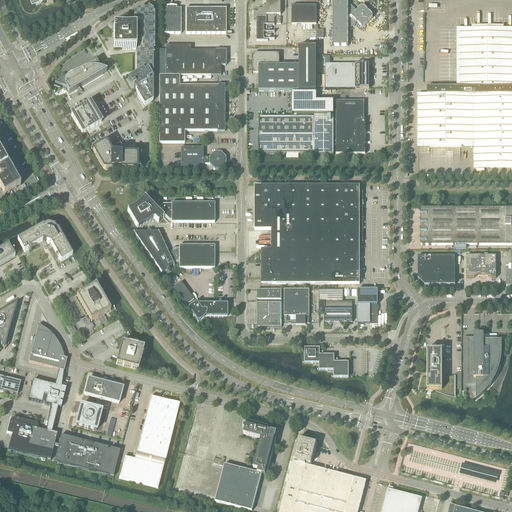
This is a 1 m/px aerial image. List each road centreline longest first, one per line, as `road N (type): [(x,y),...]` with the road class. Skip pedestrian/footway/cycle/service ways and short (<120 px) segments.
road 1 (unclassified): [(401,346),(242,333),(242,0)]
road 2 (primary): [(67,185),(154,312),(200,361),(253,391),(379,426)]
road 3 (primary): [(382,414),(261,379),(209,350),(170,310),(80,178)]
road 4 (unclassified): [(369,471),(347,464),(296,418),(82,363)]
road 5 (residential): [(418,305),(400,275),(396,0)]
road 6 (unclassified): [(511,508),(378,473)]
road 7 (unknown): [(511,11),(448,14),(436,33),(431,84)]
road 8 (unclassified): [(82,363),(35,288),(0,303)]
road 9 (primary): [(389,429),(511,462)]
road 10 (primary): [(511,448),(392,416)]
road 11 (unclassified): [(82,363),(60,418),(0,402)]
